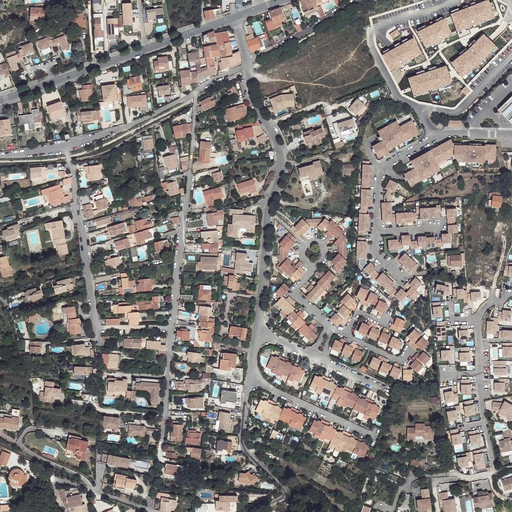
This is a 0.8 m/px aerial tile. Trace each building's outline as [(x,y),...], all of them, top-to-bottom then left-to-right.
[(310,0),(300,0),(305,15),(307,16),(310,15),(312,13),(318,11),(318,9),(315,10),(314,9),(313,9),(310,0)] [(310,0),(313,9),(314,9),(315,10),(318,9),(318,11),(319,14),(321,18),(325,15),(321,6),(318,7),(316,3),(321,1),(321,0),(322,0),(310,0)] [(487,0),(451,13),(459,32),(495,18),(487,0)] [(281,9),(286,7),(286,5),(269,11),(272,19),(265,21),(267,29),(274,27),(273,24),(281,21),(284,20),(281,9)] [(30,21),(42,21),(42,16),(44,16),(44,8),(41,8),(41,6),(36,6),(36,8),(31,8),(30,21)] [(146,10),(147,20),(153,19),(156,18),(156,19),(164,18),(163,8),(146,10)] [(205,11),(206,20),(220,15),(220,8),(205,11)] [(71,20),(71,25),(76,25),(79,25),(79,27),(85,27),(85,20),(84,20),(82,20),(82,13),(74,13),(73,13),(73,20),(71,20)] [(94,18),(95,31),(101,30),(100,18),(103,18),(103,13),(93,14),(94,18)] [(453,34),(443,17),(417,29),(426,47),(453,34)] [(107,19),(108,40),(119,39),(119,35),(115,35),(114,28),(118,28),(118,23),(114,23),(114,18),(107,19)] [(53,44),(54,47),(58,46),(57,43),(59,43),(60,45),(62,50),(69,48),(63,31),(53,35),(55,39),(51,40),(53,44)] [(204,35),(205,43),(217,41),(215,33),(214,31),(204,35)] [(227,31),(215,33),(217,41),(228,38),(227,31)] [(249,35),(246,36),(247,42),(252,55),(254,54),(254,53),(253,51),(263,46),(260,37),(253,40),(253,38),(254,38),(253,33),(249,35)] [(411,35),(382,53),(392,71),(421,52),(411,35)] [(467,51),(451,63),(464,79),(482,65),(497,50),(483,35),(471,47),(467,51)] [(37,41),(41,50),(50,47),(49,45),(53,44),(51,40),(50,37),(37,41)] [(217,45),(218,46),(225,45),(224,43),(229,42),(228,38),(217,41),(217,45)] [(20,53),(21,57),(34,52),(31,43),(21,46),(22,49),(19,50),(20,53)] [(203,47),(205,57),(213,56),(216,55),(218,46),(217,45),(203,47)] [(217,60),(220,71),(230,66),(227,54),(225,45),(218,46),(216,55),(216,61),(217,60)] [(6,54),(12,71),(18,68),(16,62),(16,60),(18,59),(19,61),(23,60),(21,57),(20,53),(16,55),(15,51),(6,54)] [(200,59),(199,51),(188,54),(189,62),(195,60),(200,59)] [(230,66),(231,69),(239,66),(241,64),(241,61),(239,51),(232,54),(232,53),(227,54),(230,66)] [(206,63),(209,75),(217,72),(214,66),(213,56),(205,57),(206,63)] [(154,62),(155,71),(170,69),(168,59),(164,60),(163,57),(158,58),(158,61),(154,62)] [(206,63),(205,57),(203,58),(200,59),(195,60),(196,66),(206,63)] [(0,64),(0,78),(10,74),(5,63),(0,64)] [(209,75),(206,63),(196,66),(198,74),(197,75),(198,80),(199,82),(204,80),(203,78),(209,75)] [(408,78),(414,97),(452,85),(446,66),(429,72),(427,68),(423,69),(425,73),(408,78)] [(191,83),(190,72),(190,70),(180,71),(182,87),(181,87),(182,92),(189,89),(187,85),(191,83)] [(140,76),(130,78),(132,91),(142,89),(140,76)] [(81,97),(82,102),(93,100),(92,89),(93,89),(92,84),(84,85),(85,89),(83,90),(81,90),(81,97)] [(98,103),(99,110),(109,109),(108,102),(112,101),(118,100),(115,84),(102,86),(104,102),(98,103)] [(170,94),(169,85),(158,87),(159,95),(170,94)] [(229,88),(235,97),(239,95),(234,85),(229,88)] [(129,108),(147,106),(146,95),(127,97),(129,108)] [(295,107),(294,95),(281,96),(271,101),(276,112),(280,110),(279,107),(283,105),(287,105),(287,108),(295,107)] [(200,106),(203,111),(216,104),(212,96),(200,102),(202,106),(200,106)] [(511,97),(498,110),(511,124),(511,97)] [(364,105),(357,99),(349,109),(356,115),(364,105)] [(47,111),(50,121),(66,115),(61,102),(48,106),(49,110),(47,111)] [(226,117),(228,122),(229,122),(230,123),(232,122),(232,121),(248,117),(246,111),(245,112),(243,106),(237,108),(236,106),(226,109),(228,116),(226,117)] [(19,116),(20,125),(28,124),(29,130),(35,129),(34,123),(40,122),(38,109),(32,110),(32,114),(19,116)] [(77,111),(78,122),(82,121),(82,120),(92,119),(92,121),(97,120),(96,111),(81,112),(80,110),(77,111)] [(0,133),(1,136),(11,134),(9,119),(0,120),(0,133)] [(337,122),(333,124),(336,133),(340,132),(349,129),(355,127),(353,119),(338,123),(337,122)] [(420,134),(417,127),(417,126),(415,127),(413,124),(415,123),(414,120),(401,126),(398,120),(393,123),(394,125),(391,126),(390,125),(389,125),(379,130),(382,136),(384,140),(380,142),(373,146),(374,148),(375,149),(376,148),(378,151),(376,152),(377,152),(379,157),(390,152),(388,148),(391,147),(392,148),(393,147),(395,147),(394,145),(396,144),(396,146),(405,141),(404,140),(407,138),(408,140),(408,138),(410,137),(411,138),(413,138),(420,134)] [(236,131),(238,142),(246,140),(247,144),(255,142),(252,127),(251,122),(239,124),(239,125),(237,125),(238,130),(236,131)] [(173,127),(175,138),(186,136),(185,133),(191,132),(192,123),(187,124),(173,127)] [(309,131),(303,133),(307,143),(325,136),(322,128),(314,131),(310,133),(309,131)] [(263,134),(257,138),(261,144),(267,140),(263,134)] [(153,149),(152,139),(152,135),(142,136),(144,150),(141,150),(142,153),(153,152),(153,149)] [(497,159),(497,146),(492,146),(492,148),(486,147),(482,147),(477,147),(477,148),(474,148),(474,146),(470,146),(462,146),(455,146),(454,144),(452,140),(436,148),(434,149),(435,151),(432,152),(431,151),(432,153),(429,154),(428,152),(427,153),(420,157),(420,159),(419,159),(418,158),(412,161),(414,165),(416,168),(413,170),(405,174),(406,176),(407,177),(408,176),(410,179),(408,180),(409,181),(411,186),(427,178),(428,177),(427,175),(430,174),(431,175),(430,173),(433,172),(434,174),(436,173),(441,170),(438,164),(447,160),(448,159),(447,157),(450,156),(451,158),(452,157),(455,155),(459,162),(468,163),(469,163),(469,161),(472,161),(472,163),(473,163),(473,161),(476,161),(476,163),(478,163),(486,163),(486,161),(493,161),(493,159),(497,159)] [(344,146),(342,141),(340,142),(340,141),(334,144),(336,149),(344,146)] [(200,142),(199,159),(202,159),(202,160),(209,160),(210,142),(200,142)] [(173,155),(164,158),(167,167),(168,171),(169,171),(170,173),(179,171),(177,164),(178,164),(175,155),(179,154),(176,145),(168,148),(170,153),(172,153),(173,155)] [(313,164),(298,169),(301,178),(309,175),(316,173),(315,172),(322,170),(320,160),(313,162),(313,164)] [(371,161),(364,160),(363,172),(373,173),(373,165),(370,165),(371,161)] [(181,163),(183,173),(188,171),(188,168),(187,168),(186,165),(189,164),(189,161),(181,163)] [(356,164),(343,164),(343,173),(348,173),(348,180),(355,181),(356,164)] [(88,174),(89,180),(99,179),(98,173),(100,173),(99,165),(85,167),(85,171),(87,170),(90,170),(90,174),(88,174)] [(46,179),(45,167),(30,168),(32,180),(46,179)] [(212,173),(214,182),(223,180),(221,171),(219,172),(218,168),(208,171),(209,174),(212,173)] [(316,173),(309,175),(311,180),(317,178),(317,176),(323,174),(322,170),(315,172),(316,173)] [(372,181),(373,173),(363,172),(363,185),(369,185),(370,181),(372,181)] [(72,183),(71,177),(63,180),(64,185),(72,183)] [(392,214),(392,199),(399,184),(390,179),(386,188),(389,189),(385,197),(385,202),(382,203),(383,222),(393,221),(392,214)] [(165,194),(165,197),(179,194),(176,181),(171,182),(167,183),(167,182),(162,183),(164,190),(168,189),(169,191),(167,191),(167,193),(165,194)] [(257,191),(254,181),(248,183),(246,184),(245,181),(237,184),(240,193),(249,191),(250,193),(257,191)] [(53,200),(54,204),(69,200),(68,195),(64,197),(62,197),(61,193),(62,192),(64,192),(63,187),(61,188),(60,184),(41,190),(43,195),(46,194),(46,195),(48,195),(50,194),(52,201),(53,200)] [(369,185),(363,185),(362,197),(371,197),(372,189),(369,189),(369,185)] [(204,197),(207,206),(214,204),(213,200),(223,197),(220,187),(205,191),(206,197),(204,197)] [(500,193),(489,194),(489,196),(492,196),(492,201),(489,200),(488,206),(500,207),(501,198),(500,193)] [(143,202),(144,205),(146,204),(146,202),(157,198),(156,194),(143,198),(144,202),(143,202)] [(130,198),(132,207),(143,205),(141,198),(136,199),(135,197),(130,198)] [(371,197),(362,197),(361,209),(367,209),(368,209),(368,205),(371,206),(371,197)] [(98,210),(99,212),(102,211),(102,210),(108,208),(106,203),(108,202),(107,199),(105,199),(105,198),(95,201),(98,210)] [(84,210),(84,212),(92,209),(90,204),(83,206),(84,210)] [(441,212),(441,205),(437,205),(437,208),(428,208),(429,218),(437,217),(437,212),(441,212)] [(420,207),(416,207),(416,213),(416,214),(421,213),(421,218),(429,218),(428,208),(420,209),(420,207)] [(85,214),(87,218),(94,216),(94,215),(93,211),(92,209),(84,212),(84,210),(82,211),(83,215),(85,214)] [(118,213),(120,220),(134,215),(132,209),(118,213)] [(206,214),(208,226),(215,225),(214,219),(225,217),(224,213),(225,213),(224,209),(217,211),(217,214),(214,214),(214,213),(206,214)] [(228,224),(227,236),(237,237),(238,227),(246,228),(246,232),(254,232),(256,216),(242,216),(243,210),(230,209),(229,215),(233,215),(232,224),(228,224)] [(366,213),(367,209),(361,209),(360,209),(359,221),(369,222),(369,214),(366,213)] [(457,209),(447,209),(448,221),(455,221),(454,217),(457,217),(457,209)] [(416,214),(416,213),(412,213),(412,212),(404,213),(405,222),(413,222),(413,220),(417,220),(416,214)] [(396,214),(392,214),(393,221),(397,221),(397,223),(405,222),(404,213),(396,213),(396,214)] [(95,219),(97,226),(111,222),(109,215),(95,219)] [(321,219),(314,219),(314,227),(317,226),(318,225),(320,227),(319,228),(322,230),(325,227),(329,223),(325,218),(323,221),(321,219)] [(133,231),(134,233),(144,230),(143,228),(152,225),(151,221),(147,222),(146,219),(136,221),(137,230),(136,230),(133,231)] [(302,219),(299,224),(307,231),(309,228),(308,227),(310,226),(311,227),(314,227),(314,219),(306,220),(305,222),(302,219)] [(57,246),(59,256),(68,254),(66,244),(65,241),(63,242),(63,238),(65,238),(66,238),(62,220),(46,223),(47,229),(52,229),(55,228),(57,239),(54,239),(56,246),(57,246)] [(325,234),(328,237),(337,226),(331,221),(329,223),(325,227),(328,230),(325,234)] [(368,230),(369,222),(359,221),(358,233),(365,234),(365,230),(368,230)] [(448,234),(451,234),(458,233),(458,225),(455,225),(455,221),(448,221),(448,234)] [(113,230),(114,235),(123,233),(122,229),(126,227),(124,222),(108,227),(109,231),(113,230)] [(3,231),(6,241),(12,239),(11,238),(16,236),(20,235),(18,230),(20,229),(18,224),(7,228),(8,229),(6,230),(3,231)] [(307,231),(299,224),(295,228),(296,229),(293,231),(298,236),(301,233),(302,234),(303,233),(304,234),(307,231)] [(337,226),(328,237),(331,239),(334,236),(337,239),(342,234),(344,232),(337,226)] [(135,234),(138,245),(142,244),(141,241),(152,237),(151,233),(150,233),(148,234),(147,230),(135,234)] [(218,230),(216,231),(201,232),(201,237),(210,237),(212,237),(212,238),(211,239),(209,239),(208,239),(208,243),(223,243),(222,239),(219,240),(218,230)] [(289,233),(286,235),(286,236),(283,240),(291,247),(295,243),(293,242),(296,239),(289,233)] [(123,239),(123,240),(115,242),(117,250),(125,247),(125,248),(131,246),(128,238),(129,237),(132,246),(133,245),(134,247),(135,246),(135,247),(137,246),(136,243),(134,244),(131,234),(126,236),(127,238),(123,239)] [(346,238),(342,234),(337,239),(334,243),(337,245),(338,244),(339,246),(338,246),(339,250),(346,250),(346,243),(344,240),(346,238)] [(448,234),(442,234),(443,240),(439,240),(439,245),(443,245),(443,242),(451,242),(451,234),(448,234)] [(410,235),(402,236),(402,245),(410,245),(410,248),(414,248),(414,241),(410,241),(410,235)] [(426,236),(418,237),(418,241),(414,241),(414,248),(418,248),(418,246),(427,246),(426,238),(426,236)] [(365,237),(358,237),(358,249),(366,249),(367,241),(365,241),(365,237)] [(434,237),(426,238),(427,246),(427,247),(435,247),(435,246),(439,245),(439,240),(435,240),(434,237)] [(389,249),(398,249),(402,249),(402,242),(398,242),(398,239),(388,240),(389,249)] [(154,243),(157,252),(169,248),(167,240),(154,243)] [(291,247),(283,240),(279,244),(281,246),(279,248),(280,255),(287,255),(287,252),(291,247)] [(218,252),(218,246),(222,246),(223,243),(218,243),(218,244),(210,244),(202,244),(202,249),(210,249),(210,252),(218,252)] [(135,268),(139,268),(138,263),(137,253),(135,247),(131,248),(135,268)] [(366,249),(358,249),(357,257),(360,257),(359,265),(363,269),(368,264),(366,261),(366,249)] [(337,255),(335,258),(343,265),(347,261),(345,259),(347,257),(346,250),(339,250),(339,253),(340,254),(338,256),(337,255)] [(252,272),(253,263),(249,263),(245,262),(245,258),(247,258),(247,254),(237,253),(235,270),(230,269),(229,273),(243,275),(244,271),(252,272)] [(398,254),(394,259),(397,262),(398,260),(404,265),(411,259),(405,253),(401,257),(398,254)] [(461,256),(450,256),(451,266),(464,266),(464,253),(461,254),(461,256)] [(287,259),(287,255),(280,255),(280,262),(277,265),(276,266),(276,269),(281,274),(282,272),(283,271),(290,264),(291,263),(287,259)] [(9,264),(6,256),(0,257),(0,266),(1,267),(2,266),(3,268),(1,268),(2,273),(4,272),(5,277),(13,275),(11,266),(9,266),(8,266),(8,265),(9,264)] [(109,267),(110,267),(121,265),(120,261),(121,261),(121,260),(120,260),(119,257),(110,259),(110,258),(108,258),(108,260),(105,261),(107,268),(109,267)] [(217,270),(217,263),(217,258),(200,257),(200,262),(203,262),(203,270),(217,270)] [(343,265),(335,258),(331,262),(335,265),(332,268),(337,273),(340,270),(339,269),(343,265)] [(417,264),(411,259),(404,265),(410,271),(413,269),(416,271),(420,266),(417,263),(417,264)] [(376,267),(372,264),(370,262),(368,264),(363,269),(372,277),(377,272),(374,269),(376,267)] [(290,264),(283,271),(290,277),(291,275),(300,267),(297,264),(293,267),(290,264)] [(300,267),(291,275),(297,281),(301,276),(300,275),(301,274),(302,275),(305,272),(300,267)] [(322,271),(319,273),(329,283),(335,276),(329,270),(325,274),(322,271)] [(380,275),(377,272),(372,277),(375,280),(376,279),(382,285),(388,278),(382,272),(380,275)] [(123,289),(123,293),(129,292),(136,292),(135,280),(129,281),(128,273),(121,274),(122,287),(123,289)] [(329,283),(319,273),(317,276),(320,279),(317,283),(318,284),(324,290),(325,289),(324,288),(326,286),(329,283)] [(224,276),(223,285),(228,285),(228,287),(232,287),(232,290),(237,291),(237,287),(233,286),(234,279),(234,275),(229,275),(229,277),(224,276)] [(412,281),(409,279),(407,282),(418,293),(421,290),(421,283),(415,277),(412,281)] [(153,285),(152,278),(139,280),(138,280),(138,284),(136,284),(137,291),(151,290),(151,286),(153,285)] [(394,284),(388,278),(382,285),(388,290),(387,291),(390,294),(395,289),(392,286),(394,284)] [(59,291),(60,293),(70,290),(69,285),(71,284),(69,279),(57,282),(57,285),(54,286),(55,292),(59,291)] [(418,293),(407,282),(404,285),(408,290),(406,293),(407,294),(413,299),(418,293)] [(449,294),(449,286),(446,287),(446,285),(436,283),(434,292),(445,294),(449,294)] [(281,298),(282,297),(285,293),(284,292),(285,291),(286,292),(289,289),(283,284),(275,292),(278,295),(281,298)] [(311,284),(309,287),(318,296),(321,299),(327,292),(324,290),(318,284),(315,287),(311,284)] [(199,285),(199,299),(206,300),(206,301),(210,301),(211,286),(199,285)] [(119,287),(120,295),(129,294),(129,292),(123,293),(123,289),(122,287),(119,287)] [(306,290),(309,293),(306,296),(312,303),(313,302),(318,296),(309,287),(306,290)] [(28,298),(29,302),(39,299),(39,297),(42,296),(41,290),(37,291),(36,288),(27,291),(27,292),(24,293),(26,299),(28,298)] [(362,304),(368,291),(360,288),(356,297),(361,299),(359,303),(362,304)] [(397,292),(395,289),(390,294),(393,297),(394,295),(400,301),(407,294),(406,293),(401,288),(397,292)] [(471,291),(471,293),(468,293),(468,300),(477,299),(476,297),(481,297),(481,291),(471,291)] [(370,292),(364,305),(368,307),(370,303),(374,305),(378,296),(370,292)] [(342,300),(352,309),(355,307),(352,304),(355,300),(348,294),(342,300)] [(279,299),(276,303),(282,309),(291,299),(289,297),(285,300),(282,297),(281,298),(279,299)] [(282,309),(280,311),(286,317),(293,311),(295,309),(291,305),(294,302),(291,299),(282,309)] [(342,303),(339,307),(341,308),(344,305),(350,311),(352,309),(342,300),(341,302),(342,303)] [(387,304),(379,300),(375,309),(379,311),(378,315),(381,317),(387,304)] [(139,305),(139,310),(158,309),(158,303),(152,303),(152,301),(135,302),(135,305),(139,305)] [(441,305),(439,305),(439,301),(433,302),(434,315),(442,315),(441,305)] [(131,306),(130,302),(118,303),(118,304),(113,305),(114,313),(125,313),(136,312),(136,308),(134,308),(134,305),(131,306)] [(196,305),(195,313),(200,314),(210,315),(213,315),(213,312),(211,312),(212,307),(196,305)] [(341,308),(338,311),(339,312),(348,321),(351,318),(347,315),(350,311),(344,305),(341,308)] [(81,333),(79,318),(76,319),(75,307),(63,308),(64,320),(68,319),(69,325),(70,334),(81,333)] [(511,318),(511,309),(511,308),(504,308),(503,310),(499,309),(498,316),(498,318),(503,318),(503,317),(511,318)] [(293,311),(286,317),(293,323),(302,313),(299,311),(296,314),(293,311)] [(130,319),(130,324),(139,324),(138,312),(136,312),(125,313),(125,319),(130,319)] [(336,313),(330,319),(337,326),(340,322),(344,326),(348,321),(339,312),(337,314),(336,313)] [(28,322),(28,323),(34,324),(36,318),(40,317),(40,316),(39,313),(30,315),(29,318),(27,318),(26,321),(28,322)] [(305,316),(302,313),(293,323),(297,327),(299,329),(305,324),(305,323),(302,319),(305,316)] [(210,315),(200,314),(199,320),(202,321),(201,329),(203,329),(203,327),(208,328),(208,329),(210,330),(214,331),(214,328),(215,319),(209,318),(210,315)] [(500,329),(500,324),(498,323),(498,316),(492,316),(492,319),(488,318),(487,330),(495,331),(495,328),(500,329)] [(392,324),(390,328),(400,333),(405,321),(397,317),(393,324),(392,324)] [(443,325),(443,320),(435,320),(436,335),(445,335),(445,326),(443,325)] [(366,335),(372,322),(368,321),(366,325),(362,323),(358,332),(366,335)] [(377,325),(374,323),(368,336),(376,340),(380,331),(376,329),(377,325)] [(468,338),(467,323),(460,324),(461,330),(458,330),(459,339),(468,338)] [(305,324),(299,329),(298,331),(304,336),(314,326),(311,324),(308,327),(305,324)] [(230,326),(229,338),(233,338),(233,335),(241,336),(240,339),(245,340),(247,328),(230,326)] [(314,326),(304,336),(311,343),(317,336),(314,332),(317,329),(314,326)] [(511,336),(511,327),(503,327),(503,329),(500,329),(499,335),(511,336)] [(387,329),(384,328),(378,341),(386,344),(390,335),(385,333),(387,329)] [(177,330),(177,337),(181,337),(181,340),(189,341),(190,331),(187,331),(188,329),(181,329),(181,331),(177,330)] [(407,337),(411,340),(408,343),(411,346),(417,338),(420,336),(420,335),(414,329),(407,337)] [(200,336),(199,341),(204,342),(204,340),(208,340),(209,336),(213,336),(214,334),(210,333),(210,331),(202,330),(202,332),(199,332),(199,336),(200,336)] [(129,346),(128,347),(140,348),(140,349),(141,349),(141,337),(130,337),(129,339),(127,339),(124,339),(124,346),(129,346)] [(399,340),(392,337),(388,345),(399,350),(402,343),(399,342),(399,340)] [(417,338),(411,346),(415,350),(418,347),(422,350),(428,343),(422,337),(421,338),(419,340),(417,338)] [(335,340),(331,349),(339,352),(345,340),(341,339),(340,342),(335,340)] [(30,341),(30,352),(40,353),(40,347),(40,346),(41,346),(42,342),(30,341)] [(352,351),(355,345),(351,343),(350,346),(345,344),(341,353),(349,357),(352,351)] [(511,343),(503,343),(503,357),(511,357),(511,343)] [(85,344),(75,345),(76,355),(77,355),(85,354),(85,356),(90,355),(89,347),(85,348),(85,344)] [(360,347),(357,346),(354,352),(352,358),(359,361),(363,353),(359,351),(360,347)] [(460,347),(461,352),(459,352),(460,361),(470,360),(469,346),(460,347)] [(450,359),(450,349),(441,350),(441,359),(450,359)] [(117,368),(118,351),(109,350),(109,354),(103,354),(102,363),(106,364),(106,368),(108,369),(108,367),(117,368)] [(188,357),(188,362),(199,364),(200,361),(201,357),(197,357),(198,353),(188,352),(187,357),(188,357)] [(417,353),(415,356),(422,362),(425,365),(431,359),(423,352),(420,356),(417,353)] [(221,353),(219,369),(229,370),(229,367),(235,368),(236,354),(221,353)] [(369,366),(377,369),(382,357),(379,355),(377,359),(373,357),(369,366)] [(267,367),(278,372),(284,358),(279,356),(278,358),(275,356),(274,357),(271,356),(267,367)] [(415,356),(413,358),(420,364),(422,362),(415,356)] [(289,360),(284,358),(278,372),(277,374),(282,376),(283,374),(289,377),(294,366),(291,365),(292,364),(288,362),(289,360)] [(388,360),(385,358),(379,370),(387,374),(391,365),(387,363),(388,360)] [(420,364),(413,358),(411,360),(413,363),(410,366),(417,373),(423,367),(420,364)] [(506,374),(506,360),(495,360),(495,374),(506,374)] [(302,370),(303,368),(299,367),(300,365),(295,363),(294,366),(289,377),(300,382),(305,371),(302,370)] [(397,368),(398,364),(395,363),(389,375),(397,379),(401,370),(397,368)] [(407,366),(403,366),(403,380),(412,380),(412,370),(407,370),(407,366)] [(75,367),(74,375),(92,375),(92,367),(75,367)] [(188,389),(188,391),(193,391),(193,392),(199,392),(199,389),(202,389),(202,384),(205,381),(209,381),(210,373),(203,373),(202,379),(185,379),(185,384),(186,384),(186,389),(188,389)] [(321,392),(327,378),(322,376),(322,377),(315,374),(310,387),(316,390),(321,392)] [(332,380),(327,378),(321,392),(332,397),(336,386),(337,385),(335,384),(335,383),(331,381),(332,380)] [(496,391),(504,391),(504,382),(508,382),(508,379),(500,378),(500,383),(496,383),(496,391)] [(108,382),(107,392),(114,392),(114,390),(127,391),(126,398),(131,398),(132,391),(127,391),(127,387),(128,380),(123,379),(123,381),(115,380),(114,382),(108,382)] [(468,379),(461,379),(461,393),(470,393),(470,384),(468,384),(468,379)] [(40,396),(39,401),(54,403),(55,399),(53,399),(54,396),(59,397),(61,389),(53,388),(53,382),(45,381),(45,387),(46,387),(45,393),(44,397),(40,396)] [(151,394),(150,402),(158,403),(159,384),(141,382),(141,384),(136,383),(136,389),(141,389),(141,390),(148,390),(150,390),(151,392),(151,394)] [(176,384),(176,389),(179,389),(179,390),(184,390),(184,384),(183,384),(183,382),(175,382),(175,384),(176,384)] [(342,403),(349,389),(344,386),(343,388),(340,386),(339,388),(336,386),(332,397),(331,398),(338,401),(342,403)] [(354,391),(349,389),(342,403),(348,405),(353,408),(358,398),(358,397),(356,395),(357,394),(353,393),(354,391)] [(222,390),(220,403),(231,404),(231,402),(235,402),(237,392),(222,390)] [(457,393),(453,394),(452,390),(444,392),(446,402),(458,400),(457,393)] [(185,398),(185,404),(188,404),(188,408),(203,408),(203,397),(194,397),(194,398),(185,398)] [(359,412),(364,414),(370,400),(366,398),(365,399),(361,398),(360,399),(358,398),(353,408),(353,409),(359,412)] [(266,416),(273,402),(268,400),(267,401),(264,400),(263,401),(261,400),(255,411),(261,414),(266,416)] [(375,402),(370,400),(364,414),(369,417),(375,419),(380,408),(374,405),(375,402)] [(504,403),(493,402),(492,410),(500,411),(508,415),(511,419),(511,418),(511,404),(505,401),(504,403)] [(278,404),(273,402),(266,416),(271,419),(276,421),(277,421),(279,419),(283,409),(280,408),(281,407),(277,405),(278,404)] [(454,405),(455,410),(447,411),(449,420),(457,418),(456,412),(460,412),(459,404),(454,405)] [(474,413),(473,404),(464,406),(465,415),(474,413)] [(286,408),(284,407),(283,409),(279,419),(285,422),(290,424),(296,410),(291,407),(291,409),(287,407),(286,408)] [(301,412),(296,410),(290,424),(289,425),(294,427),(300,430),(306,418),(303,416),(304,415),(300,414),(301,412)] [(220,420),(218,430),(229,432),(230,424),(229,424),(229,422),(230,413),(220,411),(218,420),(220,420)] [(500,411),(499,413),(506,417),(509,421),(511,419),(508,415),(500,411)] [(103,428),(118,430),(120,418),(104,416),(103,428)] [(4,419),(0,418),(0,426),(17,430),(19,420),(12,418),(4,417),(4,419)] [(316,421),(314,420),(309,431),(320,436),(326,422),(322,420),(321,421),(317,420),(316,421)] [(331,424),(326,422),(320,436),(331,441),(336,431),(336,430),(334,429),(334,427),(331,426),(331,424)] [(171,436),(170,441),(182,442),(183,425),(173,424),(173,433),(173,436),(171,436)] [(423,428),(423,426),(423,424),(414,424),(414,428),(406,428),(406,440),(414,439),(414,436),(423,436),(423,439),(432,439),(432,431),(423,432),(423,428)] [(130,425),(128,435),(144,437),(145,431),(145,428),(145,427),(130,425)] [(148,431),(148,438),(156,439),(157,430),(149,429),(148,431)] [(460,433),(457,434),(456,429),(451,429),(454,444),(462,443),(460,433)] [(478,433),(476,434),(475,430),(468,431),(471,444),(480,442),(478,433)] [(511,440),(511,441),(510,438),(511,437),(511,435),(511,430),(503,431),(504,441),(499,442),(502,456),(511,453),(511,449),(511,448),(511,440)] [(336,431),(331,441),(338,445),(336,450),(340,452),(342,447),(348,433),(343,431),(342,432),(339,431),(338,432),(336,431)] [(186,438),(185,443),(198,444),(199,439),(200,440),(200,434),(196,434),(188,433),(187,433),(187,438),(186,438)] [(353,435),(348,433),(342,447),(353,452),(358,441),(354,439),(355,438),(352,437),(353,435)] [(69,437),(66,449),(76,452),(76,453),(76,454),(77,455),(78,455),(77,459),(84,461),(88,442),(69,437)] [(358,441),(353,452),(364,457),(369,446),(367,445),(367,443),(363,442),(364,440),(359,438),(358,441)] [(218,441),(217,448),(223,449),(228,449),(228,452),(231,452),(232,442),(223,441),(224,440),(220,440),(219,441),(218,441)] [(198,462),(200,462),(201,449),(192,448),(190,458),(198,459),(198,462)] [(479,450),(474,451),(476,465),(484,464),(483,454),(480,454),(479,450)] [(11,454),(3,451),(0,456),(0,463),(6,466),(11,454)] [(471,459),(469,451),(464,452),(465,456),(456,458),(458,465),(461,466),(467,465),(466,460),(471,459)] [(109,455),(107,464),(128,468),(130,459),(109,455)] [(425,459),(417,458),(417,461),(423,462),(422,467),(428,468),(428,465),(424,464),(425,459)] [(415,459),(410,459),(409,468),(427,472),(428,468),(422,467),(423,462),(417,461),(415,461),(415,459)] [(166,464),(165,474),(180,476),(182,467),(166,464)] [(10,479),(11,481),(15,478),(16,479),(18,479),(20,478),(20,476),(25,476),(25,475),(24,473),(23,471),(22,470),(20,469),(17,468),(14,469),(12,470),(11,471),(10,473),(9,475),(9,478),(10,479)] [(239,473),(238,482),(248,483),(248,482),(251,483),(252,484),(259,480),(252,469),(245,474),(239,473)] [(20,478),(18,479),(19,486),(21,485),(23,484),(24,483),(26,481),(26,480),(27,477),(27,474),(25,475),(25,476),(20,476),(20,478)] [(116,474),(114,480),(116,480),(115,483),(125,485),(125,486),(135,488),(137,480),(127,478),(127,476),(116,474)] [(505,491),(511,488),(511,477),(502,480),(505,491)] [(65,489),(56,489),(67,511),(69,511),(75,511),(78,511),(86,510),(85,504),(82,504),(80,495),(67,498),(65,489)] [(431,511),(428,489),(421,490),(422,496),(423,496),(424,500),(417,501),(418,510),(426,509),(426,511),(431,511)] [(456,511),(455,499),(449,500),(447,492),(440,494),(441,501),(444,501),(445,511),(456,511)] [(493,504),(492,493),(483,494),(483,492),(478,492),(478,497),(474,498),(475,507),(493,504)] [(216,500),(216,511),(228,510),(228,507),(230,506),(230,501),(237,501),(237,496),(219,495),(219,500),(216,500)] [(161,510),(171,511),(171,507),(176,508),(176,500),(161,498),(161,509),(160,509),(160,510),(161,510)]
